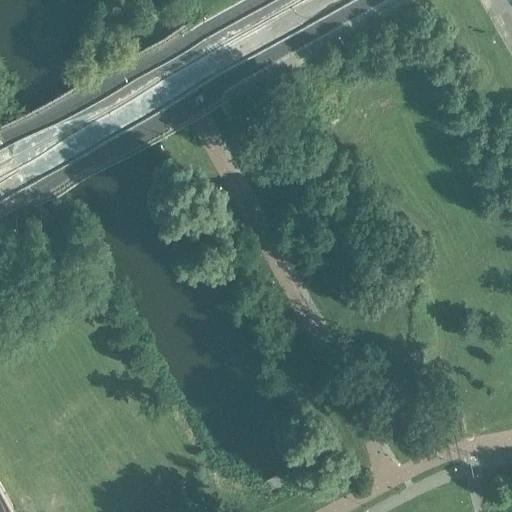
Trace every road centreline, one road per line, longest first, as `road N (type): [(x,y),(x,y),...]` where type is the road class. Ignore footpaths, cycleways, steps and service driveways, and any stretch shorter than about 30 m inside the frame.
road 1 (secondary): [(0,197),(355,0)]
road 2 (secondary): [(285,0),(0,154)]
